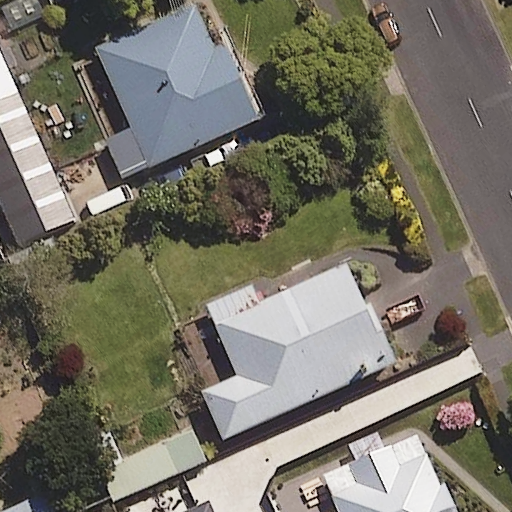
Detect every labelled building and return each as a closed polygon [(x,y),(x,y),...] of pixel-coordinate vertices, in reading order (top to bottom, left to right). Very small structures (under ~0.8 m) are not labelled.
[(223,43),(213,48),(194,4),(94,48),(147,168),(247,124),(257,119),(223,43)] [(73,220),(19,91),(0,99),(0,213),(14,245),(73,220)] [(343,267),(213,324),(236,376),(199,393),(220,441),(258,425),(387,368),(343,267)] [(205,462),(192,430),(108,465),(121,497),(205,462)] [(332,496),(338,511),(455,511),(445,487),(439,489),(424,455),(399,466),(390,447),(349,465),(357,485),(332,496)] [(55,511),(47,492),(2,511),(55,511)] [(212,511),(208,501),(183,511),(212,511)]
